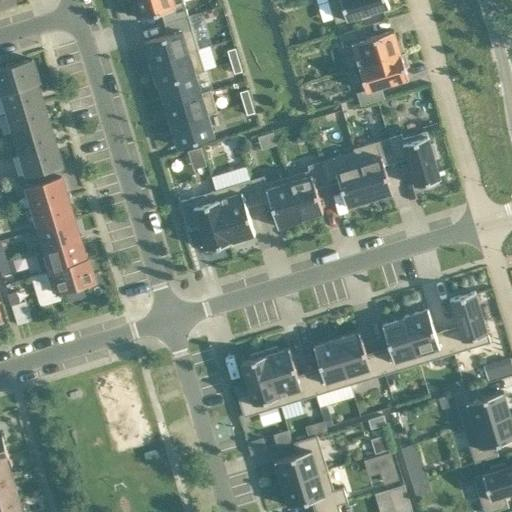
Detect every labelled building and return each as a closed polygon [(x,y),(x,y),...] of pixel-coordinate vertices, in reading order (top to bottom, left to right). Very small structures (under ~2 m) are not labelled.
[(189,15),(184,0),(133,0),(139,17),(161,10),(165,22),(189,15)] [(329,0),(336,22),(389,6),(387,0),(329,0)] [(144,41),(151,63),(199,48),(189,15),(165,22),(168,34),(144,41)] [(359,66),(406,52),(406,51),(405,51),(401,39),(397,40),(394,29),(367,38),(363,26),(339,33),(343,46),(352,43),(359,66)] [(228,49),(231,61),(239,59),(235,47),(228,49)] [(205,69),(199,48),(151,63),(157,83),(205,69)] [(406,53),(406,52),(359,66),(366,89),(357,92),(361,104),(385,97),(381,86),(409,77),(405,67),(409,65),(405,53),(406,53)] [(0,92),(2,92),(37,81),(39,80),(33,58),(0,67),(0,92)] [(242,70),(239,59),(231,61),(235,73),(242,70)] [(196,72),(159,83),(159,84),(165,103),(202,92),(202,91),(197,76),(196,73),(196,72)] [(37,81),(2,92),(9,112),(43,102),(37,81)] [(202,92),(165,103),(171,124),(208,113),(209,114),(218,111),(217,110),(211,89),(202,91),(202,92)] [(244,102),(251,100),(248,89),(240,91),(244,102)] [(2,92),(0,92),(0,114),(9,112),(2,92)] [(251,100),(244,102),(247,114),(255,112),(251,100)] [(9,112),(0,114),(0,124),(4,136),(15,133),(50,122),(43,102),(9,112)] [(208,113),(171,124),(178,146),(215,135),(211,123),(209,114),(208,113)] [(15,133),(20,151),(55,141),(50,122),(15,133)] [(402,133),(389,137),(396,160),(408,157),(416,184),(425,182),(426,186),(439,182),(438,178),(441,177),(435,156),(438,155),(434,142),(431,143),(427,130),(403,137),(402,133)] [(355,147),(370,198),(393,191),(385,164),(396,160),(389,137),(355,147)] [(55,141),(20,151),(27,174),(62,164),(55,141)] [(354,150),(321,160),(328,184),(340,181),(347,205),(370,198),(355,147),(353,147),(354,150)] [(309,170),(288,176),(300,218),(301,217),(323,211),(316,188),(328,184),(321,160),(308,164),(309,169),(309,170)] [(27,186),(33,207),(68,197),(61,175),(27,186)] [(301,219),(288,176),(266,182),(264,175),(251,178),(258,202),(270,199),(278,226),(301,219)] [(251,178),(215,189),(232,245),(233,245),(233,244),(245,240),(244,237),(255,233),(247,206),(258,202),(251,178)] [(232,245),(215,189),(181,200),(180,196),(179,196),(188,228),(189,227),(188,223),(199,220),(207,248),(218,245),(219,248),(231,245),(232,245)] [(33,207),(39,227),(39,228),(74,217),(68,197),(33,207)] [(39,227),(35,228),(41,250),(81,238),(74,217),(39,228),(39,227)] [(41,250),(36,252),(42,272),(47,270),(47,271),(87,259),(87,258),(81,238),(41,250)] [(96,280),(89,257),(87,258),(87,259),(47,271),(53,289),(37,294),(41,305),(63,298),(60,290),(67,288),(70,300),(85,295),(82,284),(96,280)] [(7,261),(0,263),(3,274),(10,272),(7,261)] [(459,325),(447,328),(454,352),(491,341),(475,290),(450,297),(459,325)] [(16,291),(9,293),(12,303),(19,301),(16,291)] [(27,299),(12,303),(18,324),(20,323),(29,321),(31,320),(33,319),(27,299)] [(428,307),(405,314),(420,363),(454,352),(447,328),(436,332),(428,307)] [(390,346),(378,349),(385,373),(420,363),(405,314),(404,315),(405,316),(383,323),(390,346)] [(360,330),(337,337),(351,383),(385,373),(378,349),(367,353),(360,330)] [(319,367),(309,370),(316,394),(350,384),(351,383),(337,337),(314,344),(321,367),(319,367)] [(265,349),(264,349),(281,405),(300,399),(312,395),(316,394),(309,370),(298,374),(289,346),(279,349),(278,345),(265,349)] [(250,388),(237,392),(244,416),(281,405),(264,349),(263,349),(263,350),(251,354),(252,358),(248,359),(241,361),(250,388)] [(511,364),(510,358),(501,361),(504,373),(506,372),(511,370),(511,364)] [(477,385),(453,392),(456,400),(464,427),(510,413),(504,390),(481,397),(477,385)] [(453,392),(439,397),(441,404),(456,400),(453,392)] [(511,417),(510,413),(464,427),(474,461),(498,454),(495,442),(511,437),(511,417)] [(383,414),(368,418),(371,428),(386,423),(383,414)] [(324,420),(307,424),(310,435),(327,431),(324,420)] [(0,457),(9,455),(2,433),(0,433),(0,457)] [(386,433),(373,437),(377,451),(390,448),(386,433)] [(297,452),(275,459),(282,482),(327,469),(319,440),(317,434),(294,441),(297,452)] [(264,436),(247,441),(251,454),(268,449),(264,436)] [(401,447),(407,466),(423,462),(417,442),(401,447)] [(390,452),(377,456),(382,471),(385,481),(398,477),(390,452)] [(0,479),(13,476),(10,466),(12,466),(9,455),(0,457),(0,479)] [(382,471),(377,456),(367,459),(372,474),(382,471)] [(423,462),(407,466),(411,479),(426,474),(423,462)] [(490,470),(473,475),(484,511),(487,511),(504,507),(509,506),(508,505),(505,493),(511,491),(511,463),(505,466),(504,462),(489,466),(490,470)] [(327,469),(282,482),(288,505),(311,498),(315,510),(347,500),(347,499),(343,486),(333,488),(327,469)] [(427,475),(411,480),(416,496),(432,491),(427,475)] [(0,502),(19,497),(13,476),(0,479),(0,502)] [(405,485),(389,490),(396,511),(411,507),(405,485)] [(394,511),(396,511),(389,490),(378,493),(382,511),(394,511)] [(0,502),(0,511),(23,511),(19,497),(0,502)] [(340,511),(338,503),(348,501),(347,500),(315,510),(315,511),(340,511)]
